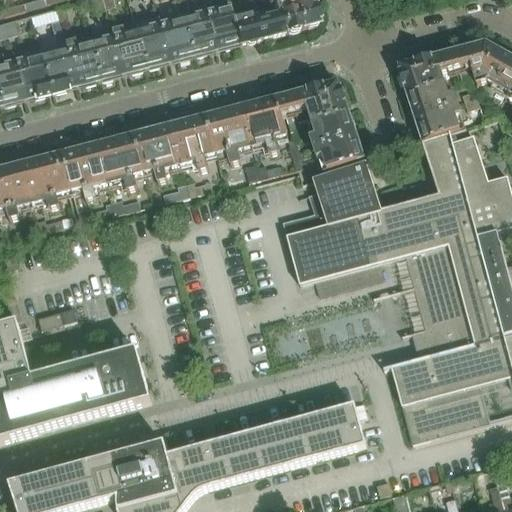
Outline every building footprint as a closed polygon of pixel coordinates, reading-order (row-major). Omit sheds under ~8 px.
[(0,22),(79,0),(47,0),(0,13),(0,22)] [(102,3),(106,15),(116,13),(113,0),(102,3)] [(299,0),(272,8),(275,18),(251,24),(250,19),(231,23),(238,50),(261,44),(281,39),(285,37),(285,38),(301,34),(301,33),(316,29),(318,26),(318,24),(319,24),(311,0),(299,0)] [(256,14),(253,2),(232,7),(235,19),(256,14)] [(95,18),(106,15),(102,3),(92,6),(95,18)] [(238,50),(231,23),(227,8),(203,14),(214,57),(238,50)] [(59,25),(67,23),(64,12),(56,14),(59,25)] [(214,57),(203,14),(180,20),(191,63),(214,57)] [(56,15),(30,21),(33,32),(51,28),(58,26),(58,24),(56,15)] [(191,63),(180,20),(157,26),(168,69),(191,63)] [(4,29),(7,42),(17,39),(14,26),(4,29)] [(58,26),(51,28),(53,37),(61,34),(58,26)] [(168,69),(157,26),(134,32),(145,75),(168,69)] [(145,75),(134,32),(111,38),(122,81),(145,75)] [(122,81),(111,38),(88,44),(99,87),(122,81)] [(99,87),(88,44),(65,50),(76,93),(99,87)] [(511,100),(511,62),(495,53),(494,55),(482,48),(477,50),(476,50),(464,53),(471,75),(476,90),(487,87),(511,100)] [(76,93),(65,50),(38,57),(50,100),(76,93)] [(400,77),(407,101),(445,88),(444,84),(468,76),(471,75),(464,53),(432,62),(432,61),(415,66),(402,70),(400,73),(400,77)] [(38,57),(37,57),(13,64),(24,106),(50,100),(38,57)] [(24,106),(13,64),(0,67),(0,110),(1,112),(24,106)] [(281,102),(278,103),(287,137),(312,129),(349,116),(341,92),(340,92),(339,89),(335,88),(324,90),(308,94),(308,95),(281,102)] [(407,101),(415,124),(459,110),(456,102),(450,103),(445,88),(407,101)] [(463,101),(465,109),(478,105),(476,97),(463,101)] [(288,142),(287,137),(278,103),(241,112),(252,154),(266,150),(270,161),(281,158),(278,145),(288,142)] [(481,112),(478,105),(465,109),(468,116),(481,112)] [(415,124),(423,148),(461,136),(458,126),(463,125),(459,110),(415,124)] [(498,124),(493,110),(485,113),(487,119),(489,127),(498,124)] [(240,157),(252,154),(241,112),(206,122),(216,161),(227,158),(231,171),(243,168),(240,157)] [(311,143),(314,154),(357,140),(349,116),(312,129),(316,141),(311,143)] [(207,163),(216,161),(206,122),(170,131),(181,172),(197,168),(200,178),(210,175),(207,163)] [(167,176),(181,172),(170,131),(134,141),(145,179),(155,177),(158,188),(169,186),(167,176)] [(365,164),(357,140),(314,154),(317,164),(323,163),(327,175),(365,164)] [(134,141),(99,150),(109,191),(125,187),(128,196),(138,194),(135,182),(145,179),(134,141)] [(511,274),(506,276),(496,241),(511,236),(511,205),(507,185),(487,191),(475,144),(453,150),(451,141),(423,149),(440,201),(382,216),(367,168),(313,185),(323,216),(328,231),(287,242),(301,291),(407,262),(415,293),(374,304),(374,305),(416,294),(427,335),(402,342),(403,343),(414,340),(421,364),(391,373),(391,374),(393,374),(413,449),(511,422),(511,274)] [(305,174),(297,143),(289,146),(297,177),(305,174)] [(95,195),(109,191),(99,150),(62,160),(72,198),(84,195),(87,207),(97,204),(95,195)] [(62,160),(22,171),(33,211),(48,207),(50,215),(61,212),(58,201),(72,198),(62,160)] [(267,175),(265,164),(257,166),(258,169),(262,185),(283,180),(280,171),(267,175)] [(262,185),(258,169),(246,172),(250,188),(262,185)] [(19,214),(33,211),(22,171),(0,176),(0,216),(8,215),(10,226),(21,223),(19,214)] [(196,192),(195,188),(187,190),(190,202),(213,197),(211,188),(196,192)] [(166,208),(190,202),(187,190),(179,192),(180,196),(164,200),(166,208)] [(118,220),(126,218),(128,218),(142,215),(139,205),(124,209),(122,205),(114,207),(118,220)] [(118,220),(114,207),(106,209),(107,213),(92,217),(94,226),(118,220)] [(283,227),(287,242),(328,231),(323,216),(283,227)] [(46,224),(37,226),(41,239),(65,233),(62,224),(47,228),(46,224)] [(17,245),(41,239),(37,226),(29,229),(30,233),(15,236),(17,245)] [(78,326),(75,314),(39,324),(42,335),(78,326)] [(0,388),(32,380),(18,328),(0,332),(0,388)] [(0,388),(0,447),(152,407),(138,355),(33,384),(32,380),(0,388)] [(367,422),(364,409),(357,411),(360,423),(367,422)] [(17,511),(93,511),(118,505),(117,509),(117,511),(186,511),(194,503),(198,500),(203,496),(208,494),(367,451),(356,411),(169,461),(165,449),(10,491),(17,511)] [(503,511),(511,511),(511,503),(511,504),(505,483),(496,485),(503,511)] [(503,511),(496,485),(489,487),(495,508),(485,511),(484,511),(503,511)] [(452,486),(445,487),(448,497),(454,496),(452,486)] [(380,502),(392,499),(389,487),(377,490),(380,502)] [(409,511),(406,500),(393,503),(395,511),(409,511)]
